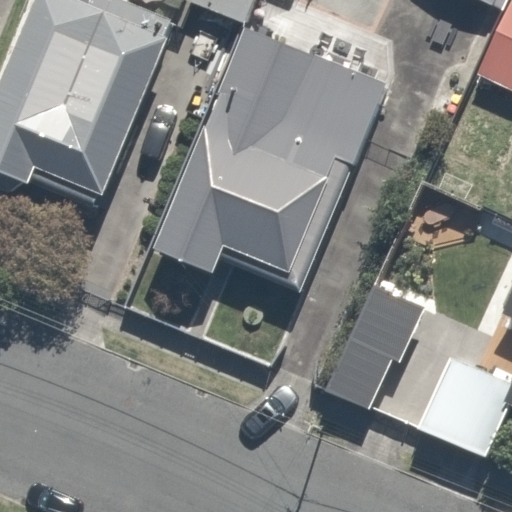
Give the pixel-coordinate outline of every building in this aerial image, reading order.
[(42,0),(0,105),(0,193),(14,199),(28,188),(35,191),(37,188),(99,215),(105,201),(109,203),(175,45),(169,43),(177,26),(115,0),(42,0)] [(259,0),(189,0),(188,4),(248,28),(259,0)] [(511,0),(509,0),(475,73),(511,90),(511,0)] [(500,0),(476,0),(496,10),(500,0)] [(391,88),(251,33),(223,98),(226,99),(213,132),(211,131),(161,255),(220,280),(225,266),(305,298),(391,88)] [(511,180),(432,145),(417,179),(511,222),(511,180)] [(365,283),(324,391),(377,411),(418,303),(365,283)] [(450,357),(419,430),(511,469),(511,301),(506,316),(511,318),(511,381),(511,384),(450,357)]
